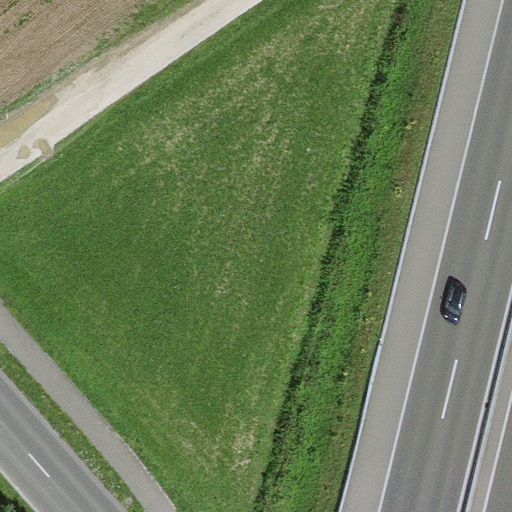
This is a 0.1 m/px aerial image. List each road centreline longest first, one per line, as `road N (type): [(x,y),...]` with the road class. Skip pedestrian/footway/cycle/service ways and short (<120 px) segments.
road 1 (motorway): [(511,137),(421,511)]
road 2 (track): [(0,155),(234,0)]
road 3 (secondary): [(0,418),(81,511)]
